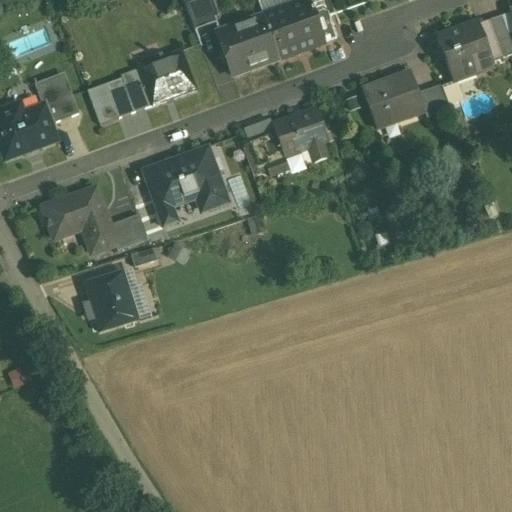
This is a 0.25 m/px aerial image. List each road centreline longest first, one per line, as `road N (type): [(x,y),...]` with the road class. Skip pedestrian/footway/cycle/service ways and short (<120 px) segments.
road 1 (residential): [(0,198),(362,66),(411,15),(451,0)]
road 2 (residential): [(0,229),(85,385)]
road 3 (track): [(85,385),(155,511)]
